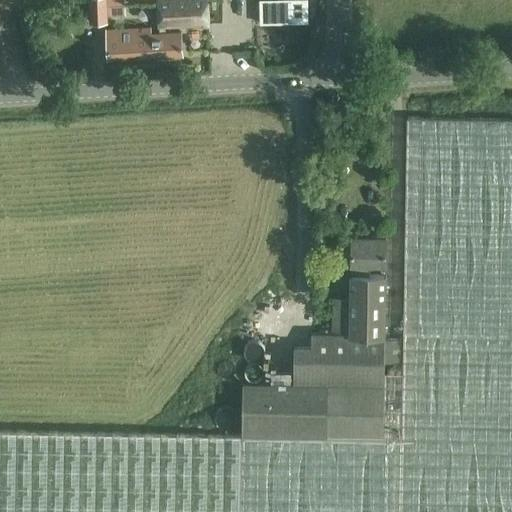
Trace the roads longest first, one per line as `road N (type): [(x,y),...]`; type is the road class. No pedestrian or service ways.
road 1 (tertiary): [(0,103),(342,82)]
road 2 (tertiary): [(511,76),(342,82)]
